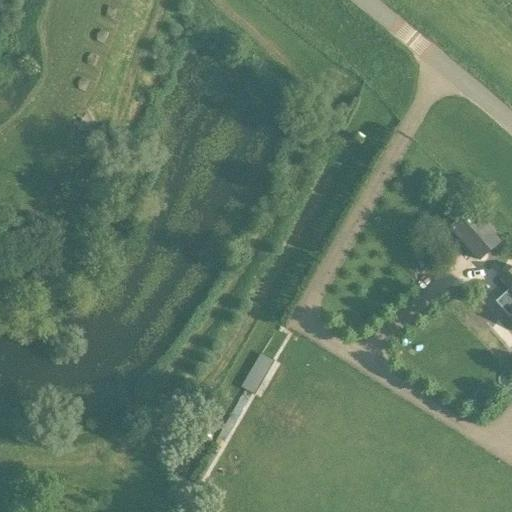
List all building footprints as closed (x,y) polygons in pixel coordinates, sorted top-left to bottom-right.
[(108,11),(107,17),(114,19),(117,7),(110,5),(108,11)] [(100,33),(99,39),(106,41),(109,30),(103,28),(100,33)] [(90,59),(89,65),(96,67),(99,55),(93,53),(90,59)] [(81,84),(81,91),(87,92),(91,81),(84,79),(81,84)] [(87,114),(81,112),(78,119),(71,117),(68,125),(75,128),(73,135),(78,137),(91,135),(95,123),(87,114)] [(450,229),(478,261),(499,242),(471,210),(450,229)] [(494,283),(511,302),(511,313),(506,319),(511,325),(511,272),(510,270),(494,283)] [(273,361),(260,354),(253,368),(265,375),(273,361)]
